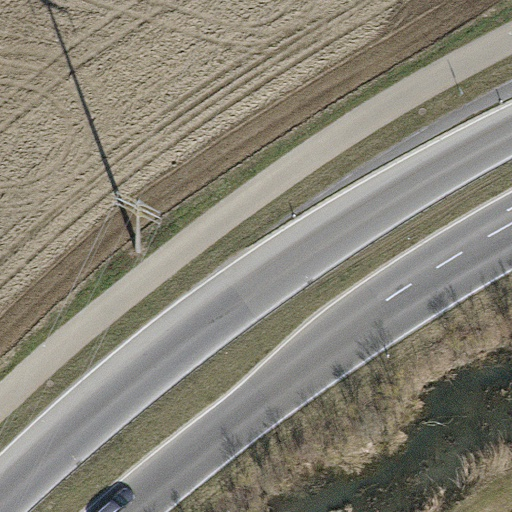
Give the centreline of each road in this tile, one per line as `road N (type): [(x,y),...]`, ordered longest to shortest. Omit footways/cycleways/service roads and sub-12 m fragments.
road 1 (secondary): [(511,131),(387,195),(204,316),(0,504)]
road 2 (secondary): [(121,511),(210,434),(421,278),(511,228)]
